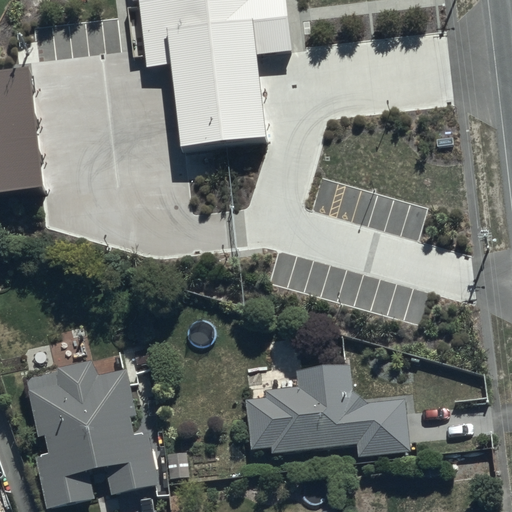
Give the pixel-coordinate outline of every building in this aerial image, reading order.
[(160,0),(162,7),(147,9),(154,66),(176,63),(187,143),(262,134),(252,55),(288,51),(281,0),(160,0)] [(27,75),(0,78),(0,194),(40,190),(27,75)] [(46,511),(70,511),(96,506),(91,485),(109,481),(114,502),(163,491),(151,442),(137,445),(133,427),(139,425),(126,366),(97,373),(95,368),(58,376),(59,381),(28,388),(42,446),(48,444),(51,461),(36,464),(46,511)] [(369,412),(354,397),(353,374),(298,380),(300,395),(268,399),(269,406),(248,408),(254,456),(274,454),(275,460),(359,450),(360,465),(413,459),(407,407),(369,412)] [(187,459),(169,461),(171,488),(190,486),(187,459)]
